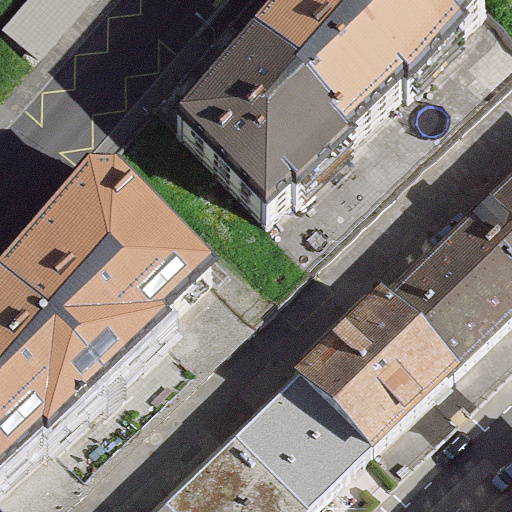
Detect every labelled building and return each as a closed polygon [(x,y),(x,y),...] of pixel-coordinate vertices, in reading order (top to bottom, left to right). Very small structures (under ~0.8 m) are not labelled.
[(37,0),(7,34),(40,63),(52,50),(96,0),(37,0)] [(462,0),(287,0),(276,14),(375,122),(487,26),(462,0)] [(375,122),(276,14),(175,123),(269,222),(375,122)] [(511,179),(468,222),(511,267),(511,179)] [(32,317),(126,405),(234,305),(147,213),(120,212),(32,317)] [(385,303),(459,379),(511,327),(511,267),(468,222),(385,303)] [(295,390),(369,467),(459,379),(385,303),(295,390)] [(0,483),(21,506),(126,405),(32,317),(0,354),(0,483)] [(295,390),(238,446),(302,511),(322,511),(369,467),(295,390)] [(171,511),(302,511),(238,446),(170,511),(171,511)]
